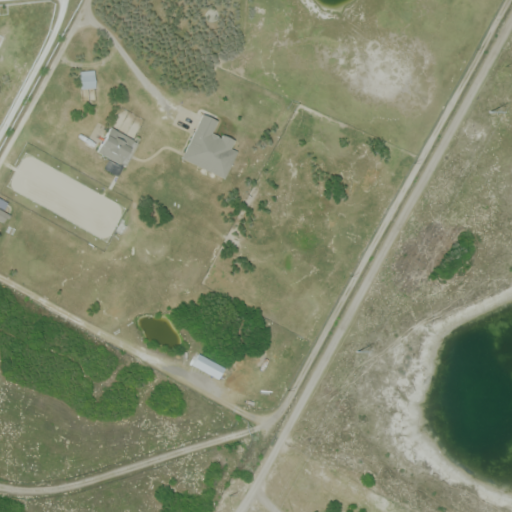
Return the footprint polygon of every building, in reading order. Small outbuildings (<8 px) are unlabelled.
[(96,87),(82,89),(80,71),(94,70),(96,87)] [(202,113),(220,121),(215,130),(233,138),(228,147),(237,152),(224,179),(181,158),(202,113)] [(138,142),(124,166),(97,151),(110,127),(138,142)] [(0,221),(0,207),(11,214),(5,224),(0,221)] [(191,364),(217,378),(223,367),(197,353),(191,364)]
